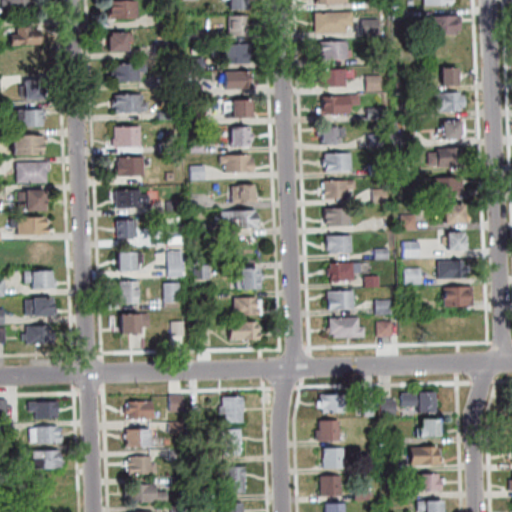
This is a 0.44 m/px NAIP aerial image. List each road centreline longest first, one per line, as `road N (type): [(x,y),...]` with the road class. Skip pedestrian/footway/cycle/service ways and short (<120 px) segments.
road 1 (residential): [(480,511),(477,417),(505,342),(492,0)]
road 2 (residential): [(99,511),(75,0)]
road 3 (residential): [(511,362),(0,376)]
road 4 (residential): [(300,353),(282,0)]
road 5 (residential): [(285,511),(283,426),(300,353)]
